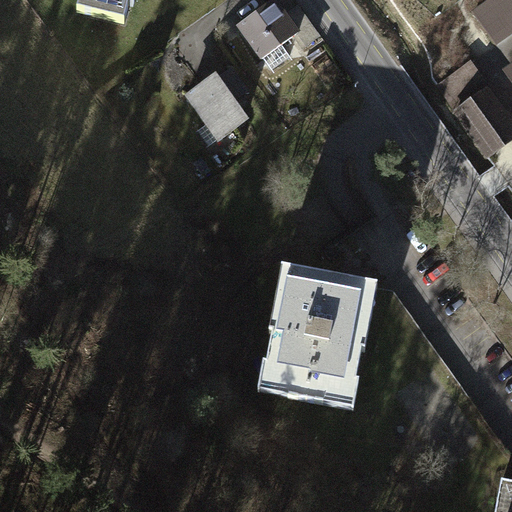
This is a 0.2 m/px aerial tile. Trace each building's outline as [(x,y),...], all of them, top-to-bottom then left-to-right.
[(137,0),(86,0),(82,18),(130,32),(137,0)] [(511,0),(485,0),(477,6),(500,39),(511,30),(511,0)] [(302,37),(279,2),(239,30),(264,66),(302,37)] [(220,77),(188,98),(221,146),(253,125),(220,77)] [(511,114),(490,86),(457,109),(489,153),(511,135),(511,114)] [(384,293),(290,275),(264,398),(360,415),(384,293)] [(511,511),(511,481),(503,479),(496,511),(511,511)]
